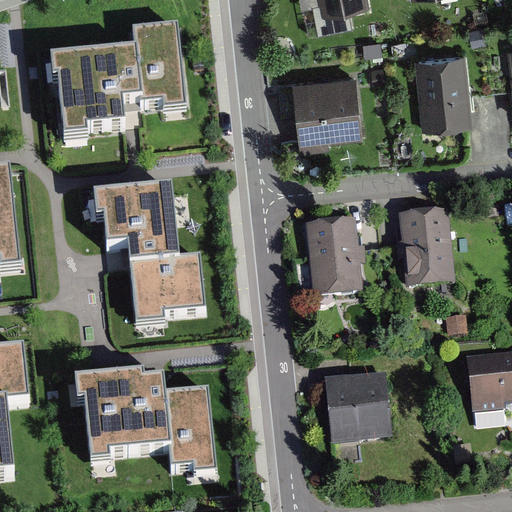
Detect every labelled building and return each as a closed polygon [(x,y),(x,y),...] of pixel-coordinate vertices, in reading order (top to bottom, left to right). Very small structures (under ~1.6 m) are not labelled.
[(365,0),(320,0),(324,16),(367,8),(365,0)] [(186,107),(178,32),(133,36),(134,56),(55,64),(64,139),(125,130),(123,114),(186,107)] [(466,56),(419,61),(426,133),(473,128),(466,56)] [(358,76),(294,84),(301,142),(365,134),(358,76)] [(0,177),(0,268),(19,266),(10,176),(0,177)] [(180,264),(173,192),(102,198),(107,254),(129,252),(136,322),(206,315),(201,262),(180,264)] [(449,218),(400,223),(407,294),(456,290),(449,218)] [(357,226),(309,229),(314,300),(361,297),(357,226)] [(29,407),(24,353),(0,355),(0,481),(15,480),(7,409),(29,407)] [(511,360),(469,366),(474,413),(511,409),(511,360)] [(209,394),(166,398),(164,378),(82,387),(90,462),(169,454),(171,475),(217,470),(209,394)] [(330,452),(392,444),(384,381),(321,389),(330,452)]
